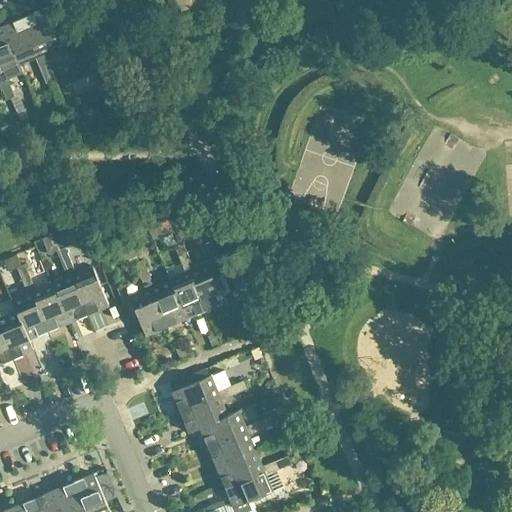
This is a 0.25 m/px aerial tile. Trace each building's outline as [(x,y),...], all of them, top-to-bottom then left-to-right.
[(83,37),(67,0),(64,0),(22,18),(38,56),(42,54),(83,37)] [(248,0),(247,0),(228,5),(224,26),(239,39),(259,34),(264,14),(248,0)] [(38,56),(22,18),(2,26),(18,64),(35,57),(38,56)] [(18,64),(2,26),(0,26),(0,71),(2,71),(18,64)] [(48,67),(42,54),(38,56),(35,57),(40,70),(48,67)] [(53,81),(48,67),(40,70),(46,84),(53,81)] [(14,97),(8,84),(0,87),(5,101),(14,97)] [(187,258),(182,245),(173,248),(179,261),(187,258)] [(69,262),(63,249),(55,252),(61,265),(69,262)] [(231,295),(233,294),(217,257),(216,258),(208,261),(206,256),(205,257),(209,265),(193,271),(189,273),(205,311),(225,303),(224,298),(231,295)] [(193,271),(187,258),(179,261),(185,275),(189,273),(193,271)] [(107,307),(87,261),(86,261),(90,269),(74,276),(70,277),(86,316),(107,307)] [(147,275),(142,261),(134,265),(139,278),(147,275)] [(74,276),(69,262),(61,265),(66,279),(70,277),(74,276)] [(28,279),(23,265),(15,269),(21,282),(28,279)] [(189,273),(185,275),(169,281),(185,319),(205,311),(189,273)] [(153,288),(147,275),(139,278),(145,292),(149,290),(153,288)] [(70,277),(66,279),(50,286),(66,324),(86,316),(70,277)] [(34,293),(28,279),(21,282),(26,296),(31,294),(34,293)] [(169,281),(153,288),(149,290),(165,328),(185,319),(169,281)] [(50,286),(34,293),(31,294),(47,332),(66,324),(50,286)] [(149,290),(145,292),(130,298),(126,290),(125,290),(144,336),(165,328),(149,290)] [(31,294),(26,296),(11,302),(8,294),(7,294),(15,314),(27,341),(47,332),(31,294)] [(15,314),(0,320),(0,332),(11,360),(32,351),(27,341),(15,314)] [(0,332),(0,364),(11,360),(0,332)] [(218,396),(216,392),(210,376),(218,373),(217,372),(171,392),(179,412),(218,396)] [(246,389),(243,381),(229,386),(233,395),(246,389)] [(233,395),(229,386),(216,392),(218,396),(219,400),(233,395)] [(226,415),(219,400),(218,396),(179,412),(188,433),(199,428),(237,412),(245,409),(245,408),(226,415)] [(244,428),(237,412),(199,428),(207,448),(246,432),(244,428)] [(274,425),(271,417),(257,422),(261,430),(274,425)] [(261,430),(257,422),(244,428),(246,432),(247,436),(261,430)] [(254,452),(247,436),(246,432),(207,448),(215,468),(254,452)] [(262,472),(261,468),(254,452),(215,468),(224,488),(262,472)] [(291,465),(287,456),(274,462),(277,470),(291,465)] [(264,476),(277,470),(274,462),(261,468),(262,472),(264,476)] [(105,472),(94,477),(104,502),(116,497),(105,472)] [(271,492),(264,476),(262,472),(224,488),(233,509),(279,489),(278,488),(271,492)] [(94,477),(93,475),(72,483),(84,511),(108,511),(104,502),(94,477)] [(84,511),(72,483),(52,491),(60,511),(84,511)] [(60,511),(52,491),(32,500),(37,511),(60,511)] [(37,511),(32,500),(12,508),(13,511),(37,511)]
